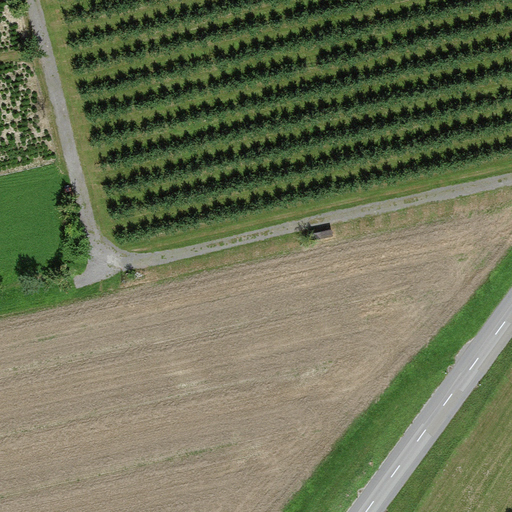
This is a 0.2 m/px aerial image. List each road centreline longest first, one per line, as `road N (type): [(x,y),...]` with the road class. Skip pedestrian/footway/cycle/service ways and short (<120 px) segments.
road 1 (track): [(0,294),(511,180)]
road 2 (tertiary): [(511,314),(367,511)]
